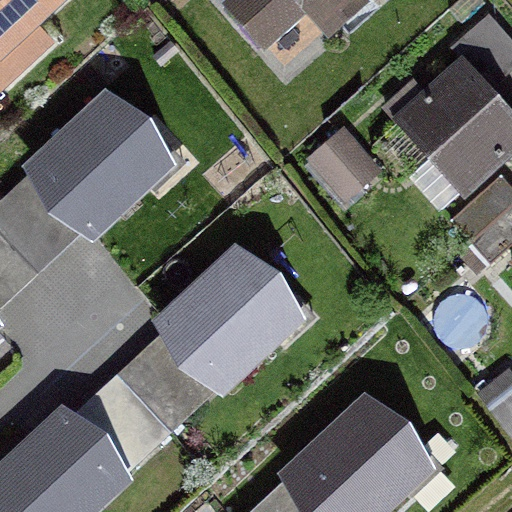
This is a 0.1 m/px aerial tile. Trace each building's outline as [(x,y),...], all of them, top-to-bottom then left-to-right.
[(0,0),(0,47),(1,48),(53,0),(0,0)] [(358,0),(234,0),(229,4),(264,44),(308,5),(332,31),(362,4),(358,0)] [(470,185),(511,147),(511,115),(480,80),(490,72),(499,81),(511,69),(511,42),(489,16),(452,48),(465,63),(398,122),(431,158),(439,151),(470,185)] [(92,232),(165,163),(107,101),(33,169),(92,232)] [(337,189),(368,162),(342,132),(311,158),(337,189)] [(451,220),(471,242),(511,205),(511,199),(495,180),(451,220)] [(511,245),(511,205),(471,242),(490,264),(511,245)] [(221,386),(295,318),(237,255),(163,323),(221,386)] [(511,376),(510,374),(481,397),(511,436),(511,376)] [(365,406),(290,474),(325,511),(375,511),(423,468),(365,406)] [(64,416),(0,475),(0,494),(16,511),(85,511),(122,478),(64,416)]
